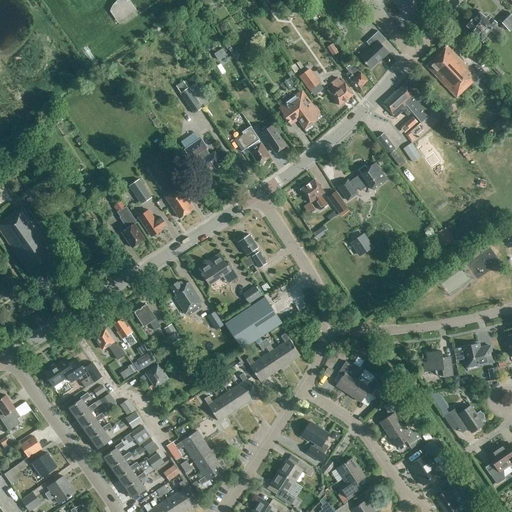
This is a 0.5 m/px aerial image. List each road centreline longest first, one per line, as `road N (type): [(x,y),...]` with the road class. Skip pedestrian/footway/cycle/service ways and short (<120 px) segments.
road 1 (tertiary): [(9,356),(259,194)]
road 2 (tertiary): [(259,194),(336,135),(410,56)]
road 3 (residential): [(115,511),(9,356)]
road 4 (residential): [(326,329),(404,329),(511,307)]
road 5 (residential): [(409,500),(356,423),(304,388)]
road 6 (residential): [(326,329),(319,287),(259,194)]
road 7 (residential): [(223,511),(304,388)]
